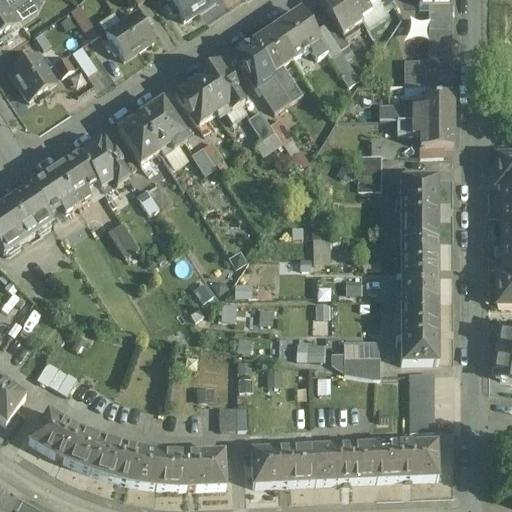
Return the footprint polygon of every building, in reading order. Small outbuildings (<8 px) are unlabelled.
[(0,0),(0,18),(6,14),(23,3),(21,0),(0,0)] [(144,3),(141,0),(128,0),(135,9),(144,3)] [(187,0),(166,0),(171,7),(168,9),(175,20),(178,18),(183,26),(198,16),(187,0)] [(187,0),(198,16),(213,6),(209,0),(187,0)] [(361,27),(344,0),(323,0),(318,3),(330,22),(342,39),(361,27)] [(375,0),(344,0),(361,27),(365,33),(379,24),(369,8),(377,3),(375,0)] [(417,0),(418,9),(427,9),(451,9),(451,0),(417,0)] [(23,3),(6,14),(16,30),(37,16),(26,1),(23,3)] [(451,9),(427,9),(427,66),(403,66),(403,91),(410,91),(432,91),(452,91),(451,9)] [(78,10),(70,16),(77,28),(86,22),(78,10)] [(6,14),(0,18),(0,45),(11,38),(9,34),(16,30),(6,14)] [(300,16),(272,34),(292,64),(309,53),(317,65),(327,58),(314,37),(300,16)] [(144,24),(140,27),(135,19),(120,29),(138,56),(153,46),(148,38),(151,36),(144,24)] [(97,39),(86,22),(77,28),(88,45),(97,39)] [(342,39),(330,22),(321,28),(323,31),(339,55),(348,49),(342,39)] [(138,56),(120,29),(105,39),(110,46),(107,49),(114,60),(118,58),(123,66),(138,56)] [(339,55),(323,31),(314,37),(327,58),(317,65),(320,69),(340,56),(339,55)] [(272,34),(251,48),(290,108),(302,100),(283,70),(292,64),(272,34)] [(290,108),(251,48),(234,59),(256,93),(274,119),(290,108)] [(97,75),(81,52),(72,58),(87,81),(97,75)] [(340,56),(320,69),(333,88),(353,75),(340,56)] [(26,61),(15,68),(17,72),(9,77),(19,92),(46,74),(36,59),(29,64),(26,61)] [(65,62),(53,69),(62,81),(73,74),(65,62)] [(219,69),(193,86),(216,120),(226,113),(230,118),(245,108),(219,69)] [(46,74),(19,92),(29,107),(37,102),(39,105),(50,98),(47,95),(55,89),(46,74)] [(216,120),(193,86),(175,97),(198,132),(216,120)] [(432,91),(410,91),(410,102),(420,102),(420,101),(431,101),(432,91)] [(431,101),(420,101),(420,102),(420,113),(398,113),(397,126),(452,126),(452,101),(431,101)] [(188,146),(162,106),(135,123),(158,158),(169,150),(173,156),(188,146)] [(398,113),(380,112),(380,125),(389,126),(397,126),(398,113)] [(274,139),(260,117),(247,126),(261,147),(274,139)] [(158,158),(135,123),(118,135),(140,169),(158,158)] [(292,144),(279,124),(269,131),(282,151),(292,144)] [(389,130),(369,129),(369,139),(397,139),(397,126),(389,126),(389,130)] [(452,126),(397,126),(397,139),(421,139),(421,150),(442,150),(452,150),(452,126)] [(104,144),(78,161),(97,190),(97,191),(100,196),(112,189),(115,193),(129,183),(104,144)] [(222,164),(211,147),(202,154),(212,170),(222,164)] [(394,161),(394,148),(379,148),(379,161),(380,161),(394,161)] [(442,150),(421,150),(421,163),(442,162),(442,150)] [(212,170),(202,154),(191,161),(204,181),(215,174),(212,170)] [(511,160),(498,161),(498,192),(504,192),(511,191),(511,160)] [(78,161),(54,177),(77,213),(90,205),(85,198),(97,191),(97,190),(78,161)] [(379,161),(358,161),(358,195),(380,195),(380,161),(379,161)] [(54,177),(29,193),(48,222),(59,215),(64,222),(77,213),(54,177)] [(437,183),(400,183),(400,246),(437,245),(437,183)] [(29,193),(0,212),(0,255),(2,259),(51,227),(48,222),(29,193)] [(159,214),(146,195),(136,201),(148,220),(159,214)] [(122,229),(108,238),(125,263),(139,254),(122,229)] [(437,245),(400,246),(400,307),(437,306),(437,245)] [(511,280),(504,280),(498,280),(498,311),(511,311),(511,280)] [(437,369),(437,306),(400,307),(401,369),(437,369)] [(511,334),(504,333),(501,353),(505,354),(500,384),(511,385),(511,334)] [(379,381),(380,346),(344,345),(344,358),(329,357),(328,379),(379,381)] [(325,366),(325,348),(295,347),(295,366),(325,366)] [(66,379),(57,373),(54,379),(48,389),(66,400),(76,383),(67,377),(66,379)] [(433,380),(409,380),(410,437),(434,437),(433,380)] [(26,401),(0,383),(0,426),(6,430),(26,401)] [(248,413),(237,414),(237,436),(248,435),(248,413)] [(80,435),(68,429),(47,416),(28,446),(58,464),(89,478),(102,443),(80,435)] [(126,451),(102,443),(89,478),(123,488),(155,493),(161,457),(126,451)] [(436,448),(374,451),(375,487),(437,484),(436,448)] [(374,451),(313,454),(314,489),(375,487),(374,451)] [(313,454),(250,457),(252,492),(314,489),(313,454)] [(223,457),(185,459),(161,457),(155,493),(187,495),(225,493),(223,457)] [(280,491),(281,505),(292,504),(292,491),(280,491)]
